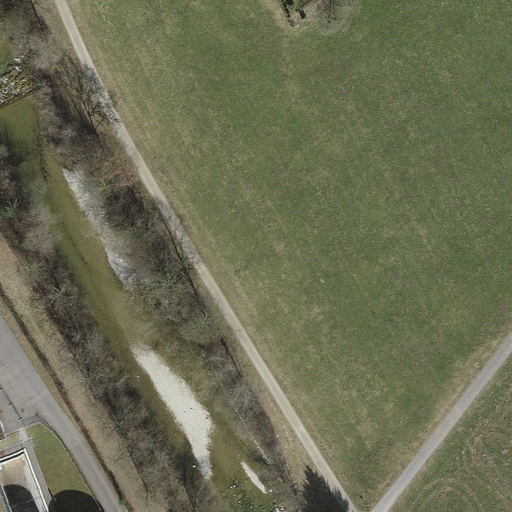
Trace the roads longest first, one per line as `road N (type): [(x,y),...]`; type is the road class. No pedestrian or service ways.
road 1 (track): [(350,511),(141,172),(58,0)]
road 2 (track): [(379,511),(511,344)]
